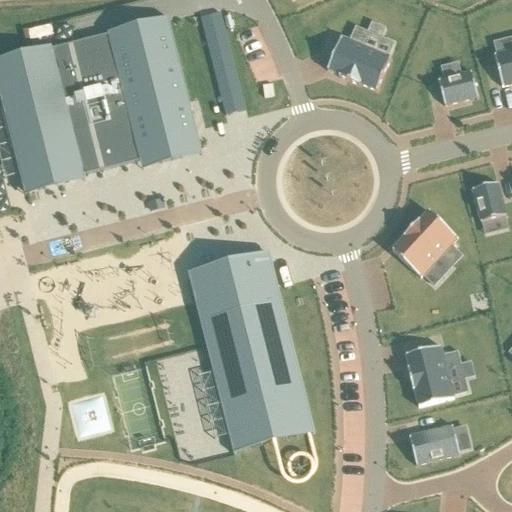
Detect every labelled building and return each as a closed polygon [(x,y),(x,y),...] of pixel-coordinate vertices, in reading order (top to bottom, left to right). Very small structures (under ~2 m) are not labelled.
[(222,14),(201,20),(226,117),(247,111),(222,14)] [(35,55),(0,63),(0,91),(25,192),(56,184),(172,155),(200,148),(168,21),(35,55)] [(341,39),(328,72),(340,77),(339,78),(360,87),(361,86),(378,93),(392,60),(389,58),(363,48),(369,33),(356,28),(350,42),(341,39)] [(511,51),(497,56),(495,56),(503,89),(511,86),(511,51)] [(444,80),(439,82),(445,107),(479,99),(472,73),(461,76),(444,80)] [(498,184),(473,191),(481,224),(483,224),(506,218),(507,218),(498,184)] [(405,240),(393,253),(419,278),(422,275),(440,255),(452,265),(461,255),(450,244),(456,238),(430,213),(421,223),(420,222),(404,239),(405,240)] [(271,259),(189,279),(233,453),(315,433),(271,259)] [(0,294),(0,306),(26,304),(24,292),(0,294)] [(441,348),(406,356),(410,369),(408,370),(414,392),(415,392),(420,409),(455,400),(454,397),(447,370),(461,367),(462,366),(459,353),(443,357),(441,348)] [(453,427),(410,438),(417,467),(461,456),(460,453),(454,430),(453,427)]
